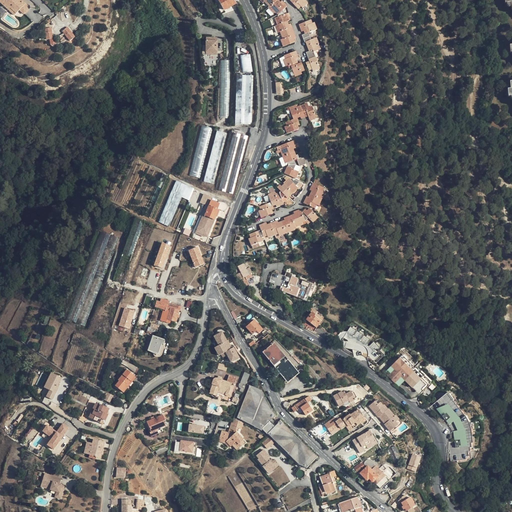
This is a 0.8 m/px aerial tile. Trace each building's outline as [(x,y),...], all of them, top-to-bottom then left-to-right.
[(0,0),(0,1),(4,5),(5,3),(10,8),(16,13),(19,10),(24,14),(30,8),(21,0),(0,0)] [(218,0),(224,10),(236,4),(233,0),(218,0)] [(280,2),(278,0),(277,0),(271,6),(269,8),(274,13),(275,11),(278,15),(283,10),(287,6),(281,1),(280,2)] [(290,0),(298,9),(301,6),(302,8),(308,3),(304,0),(290,0)] [(285,14),(283,10),(278,15),(279,17),(276,18),(278,25),(288,21),(290,20),(288,17),(291,16),(289,12),(285,14)] [(305,42),(306,42),(311,40),(309,32),(317,30),(314,23),(312,23),(311,20),(306,22),(303,23),(300,24),(302,31),(304,31),(305,34),(302,35),(305,42)] [(280,32),(282,35),(285,34),(293,30),(290,24),(289,25),(288,21),(278,25),(276,26),(278,33),(280,32)] [(51,27),(45,28),(46,40),(53,39),(51,27)] [(67,27),(62,31),(70,41),(75,37),(67,27)] [(296,38),(293,30),(285,34),(282,35),(283,39),(281,39),(284,46),(295,42),(294,39),(296,38)] [(211,38),(206,38),(206,52),(217,52),(217,41),(211,41),(211,38)] [(316,38),(311,40),(306,42),(310,51),(306,52),(310,61),(316,59),(314,52),(320,49),(316,38)] [(286,66),(288,66),(298,63),(297,59),(298,58),(296,51),(284,56),(285,59),(284,60),(286,66)] [(240,56),(242,73),(253,72),(250,54),(240,56)] [(320,69),(316,59),(310,61),(306,62),(309,70),(313,69),(313,71),(320,69)] [(221,60),(220,118),(229,118),(229,60),(221,60)] [(298,63),(288,66),(290,70),(292,69),(295,76),(302,74),(301,72),(304,70),(302,63),(298,64),(298,63)] [(246,75),(237,75),(235,124),(244,124),(246,75)] [(253,76),(246,75),(244,124),(251,124),(253,76)] [(300,106),(305,118),(308,116),(310,121),(317,118),(312,106),(309,108),(307,103),(300,106)] [(289,108),(293,119),(297,118),(300,117),(301,119),(305,118),(300,106),(296,107),(296,105),(289,108)] [(297,118),(293,119),(285,123),(287,126),(285,127),(287,134),(299,129),(298,126),(300,125),(297,118)] [(201,126),(189,176),(200,178),(213,129),(201,126)] [(217,131),(203,182),(214,184),(227,133),(217,131)] [(234,133),(219,190),(226,192),(241,135),(234,133)] [(241,135),(226,192),(233,194),(248,136),(241,135)] [(280,150),(283,156),(294,152),(293,149),(295,148),(293,141),(281,146),(283,149),(280,150)] [(294,160),(297,159),(294,152),(283,156),(286,163),(287,163),(288,165),(296,165),(294,160)] [(303,157),(297,159),(300,166),(306,164),(303,157)] [(288,181),(284,184),(293,193),(296,197),(299,195),(296,191),(301,186),(298,183),(299,183),(293,180),(291,181),(289,179),(291,176),(295,178),(299,172),(294,169),(296,165),(288,165),(284,174),(287,175),(286,178),(288,181)] [(170,227),(183,197),(189,200),(193,189),(193,188),(177,181),(159,222),(170,227)] [(312,191),(311,194),(322,200),(325,193),(323,192),(324,188),(313,183),(310,190),(312,191)] [(293,193),(284,184),(282,187),(280,185),(277,188),(281,191),(279,193),(283,202),(290,196),(293,200),(296,197),(293,193)] [(268,194),(271,202),(272,206),(276,205),(277,207),(284,204),(283,202),(279,193),(276,194),(275,192),(268,194)] [(318,206),(322,200),(311,194),(309,198),(307,197),(304,204),(315,209),(317,205),(318,206)] [(219,202),(218,203),(211,200),(204,216),(203,215),(193,238),(205,243),(207,237),(205,236),(208,229),(210,230),(219,210),(217,209),(218,208),(219,208),(220,210),(221,211),(223,211),(225,211),(227,209),(228,207),(228,206),(227,205),(226,203),(223,202),(219,202)] [(272,206),(271,202),(259,207),(261,210),(259,211),(260,216),(261,218),(273,214),(272,210),(274,210),(272,206)] [(306,210),(302,212),(305,221),(309,218),(310,220),(313,223),(318,218),(310,209),(307,211),(306,210)] [(305,221),(302,212),(300,210),(294,212),(294,215),(291,216),(296,227),(303,225),(302,223),(305,221)] [(285,221),(282,222),(286,233),(293,231),(292,229),(293,229),(294,231),(296,230),(296,227),(291,216),(284,219),(285,221)] [(135,219),(113,280),(122,283),(123,281),(145,222),(135,219)] [(279,236),(286,233),(282,222),(278,223),(277,221),(271,224),(275,235),(276,237),(279,236),(277,234),(279,234),(279,236)] [(259,225),(261,231),(261,230),(263,237),(267,236),(268,238),(275,235),(271,224),(267,225),(266,223),(259,225)] [(261,230),(261,231),(255,232),(249,235),(251,238),(249,239),(251,245),(263,241),(262,238),(263,237),(261,230)] [(76,323),(111,234),(102,231),(67,319),(76,323)] [(111,234),(76,323),(85,326),(119,238),(111,234)] [(154,265),(163,268),(172,245),(163,242),(154,265)] [(199,245),(189,249),(195,267),(205,262),(199,245)] [(246,277),(249,275),(244,264),(238,267),(240,273),(236,275),(239,280),(242,279),(246,277)] [(282,284),(280,289),(297,296),(307,300),(309,295),(311,296),(316,284),(313,282),(293,274),(288,287),(282,284)] [(190,278),(186,291),(193,293),(197,281),(190,278)] [(164,309),(162,318),(161,321),(167,322),(167,320),(176,322),(179,310),(181,311),(182,307),(168,303),(169,301),(157,298),(155,307),(164,309)] [(130,329),(136,311),(125,307),(119,326),(130,329)] [(314,332),(317,328),(322,321),(315,316),(316,315),(312,312),(306,320),(303,324),(314,332)] [(246,328),(253,335),(257,332),(259,334),(263,329),(255,320),(246,328)] [(151,323),(150,327),(151,327),(150,331),(157,333),(160,326),(151,323)] [(235,346),(232,338),(230,339),(230,338),(229,338),(227,331),(224,332),(223,330),(218,331),(219,334),(221,341),(218,342),(216,342),(217,347),(220,346),(222,353),(224,353),(227,352),(228,356),(228,357),(233,356),(234,358),(238,357),(235,346)] [(153,336),(148,350),(158,354),(162,343),(164,344),(165,340),(153,336)] [(348,337),(342,347),(345,349),(350,352),(353,346),(356,347),(358,343),(348,337)] [(286,380),(297,372),(297,371),(274,344),(273,344),(263,353),(272,364),(286,380)] [(285,348),(282,351),(297,368),(300,365),(285,348)] [(398,386),(405,380),(420,394),(429,385),(421,377),(422,376),(413,366),(413,365),(403,355),(384,372),(398,386)] [(228,365),(227,365),(219,363),(217,368),(226,371),(228,365)] [(119,381),(115,386),(124,392),(128,387),(125,385),(127,384),(128,384),(135,376),(127,370),(118,380),(119,381)] [(53,399),(63,377),(52,372),(41,393),(53,399)] [(227,381),(221,379),(217,378),(216,378),(214,379),(212,384),(212,385),(209,393),(217,395),(217,392),(219,389),(227,391),(226,395),(231,396),(237,378),(229,375),(227,381)] [(263,428),(273,418),(276,415),(262,390),(250,385),(238,416),(262,430),(263,428)] [(446,389),(429,407),(440,419),(448,423),(452,430),(454,440),(447,442),(451,461),(469,458),(467,449),(474,444),(471,432),(466,415),(446,389)] [(354,397),(351,392),(345,394),(344,392),(342,393),(341,392),(333,397),(339,406),(344,404),(344,403),(346,402),(349,401),(350,403),(355,399),(354,397)] [(106,396),(104,400),(109,402),(113,396),(108,393),(107,394),(106,393),(105,395),(106,396)] [(309,396),(292,407),(295,411),(301,407),(306,415),(313,410),(308,402),(312,400),(309,396)] [(375,400),(373,402),(383,413),(384,412),(380,408),(381,406),(378,403),(375,400)] [(379,417),(380,415),(383,413),(373,402),(368,406),(373,412),(374,411),(377,413),(375,414),(378,417),(379,417)] [(92,414),(90,418),(100,423),(102,419),(105,420),(108,414),(107,414),(109,408),(101,404),(100,406),(96,403),(93,409),(95,410),(92,414)] [(360,422),(366,418),(360,409),(350,415),(350,414),(344,418),(348,425),(346,426),(347,429),(352,425),(353,426),(356,424),(357,425),(361,423),(360,422)] [(384,412),(383,413),(386,417),(392,413),(388,409),(387,409),(384,412)] [(394,415),(392,413),(386,417),(396,429),(401,424),(394,418),(393,416),(394,415)] [(165,426),(165,424),(164,421),(165,420),(163,415),(147,422),(152,435),(162,431),(161,427),(165,426)] [(395,415),(394,415),(393,416),(394,418),(401,424),(402,423),(395,415)] [(385,421),(383,422),(385,424),(384,424),(391,432),(396,429),(386,417),(383,419),(385,421)] [(232,418),(230,425),(237,427),(239,421),(232,418)] [(263,428),(268,433),(278,422),(273,418),(263,428)] [(345,425),(341,420),(340,419),(339,420),(338,419),(336,420),(335,418),(325,424),(329,431),(337,425),(340,428),(345,425)] [(318,456),(281,419),(278,422),(268,433),(297,464),(307,468),(318,456)] [(47,444),(54,450),(70,427),(63,422),(58,431),(48,424),(42,431),(52,437),(47,444)] [(189,432),(204,434),(206,425),(190,423),(189,432)] [(329,431),(332,436),(341,430),(340,428),(337,425),(329,431)] [(363,447),(366,445),(376,439),(375,438),(371,430),(353,440),(360,453),(365,450),(363,447)] [(236,432),(232,435),(230,437),(226,436),(227,433),(221,431),(219,437),(223,438),(222,441),(226,442),(230,447),(233,445),(237,450),(243,444),(242,442),(243,441),(236,432)] [(414,452),(416,452),(419,444),(414,435),(408,437),(414,452)] [(229,448),(230,447),(226,442),(222,441),(223,438),(219,437),(218,441),(224,444),(226,445),(229,448)] [(265,446),(271,442),(268,438),(262,443),(265,446)] [(87,442),(84,453),(89,454),(96,456),(96,457),(101,458),(105,442),(93,439),(92,443),(87,442)] [(176,441),(175,450),(193,453),(195,442),(181,439),(181,442),(176,441)] [(378,443),(376,439),(366,445),(368,449),(377,444),(378,443)] [(157,454),(169,449),(170,445),(155,450),(157,454)] [(397,467),(404,468),(394,445),(388,448),(397,467)] [(271,462),(269,460),(268,458),(269,457),(263,450),(256,456),(258,458),(257,459),(263,466),(262,466),(266,471),(270,467),(272,470),(279,464),(275,459),(273,461),(271,462)] [(413,453),(407,468),(417,472),(422,456),(413,453)] [(379,469),(369,479),(373,483),(373,482),(381,489),(389,481),(382,473),(386,469),(383,465),(379,469)] [(368,466),(361,474),(367,481),(369,479),(379,469),(378,469),(376,472),(372,468),(371,470),(368,466)] [(117,468),(116,477),(124,478),(124,472),(123,472),(123,469),(117,468)] [(45,473),(42,482),(46,484),(46,486),(51,488),(50,489),(56,491),(55,497),(60,499),(63,490),(60,489),(62,485),(62,484),(60,483),(61,478),(45,473)] [(320,478),(323,486),(325,491),(325,492),(335,488),(330,475),(320,478)] [(389,481),(381,489),(384,493),(393,484),(389,481)] [(406,508),(408,510),(415,505),(409,496),(401,502),(403,506),(401,507),(403,510),(404,509),(406,508)] [(357,497),(341,502),(345,511),(360,507),(357,497)] [(137,499),(137,509),(144,509),(145,499),(137,499)] [(122,500),(122,511),(131,511),(131,505),(129,505),(129,500),(122,500)] [(168,511),(167,508),(161,509),(160,503),(153,504),(155,511),(168,511)]
